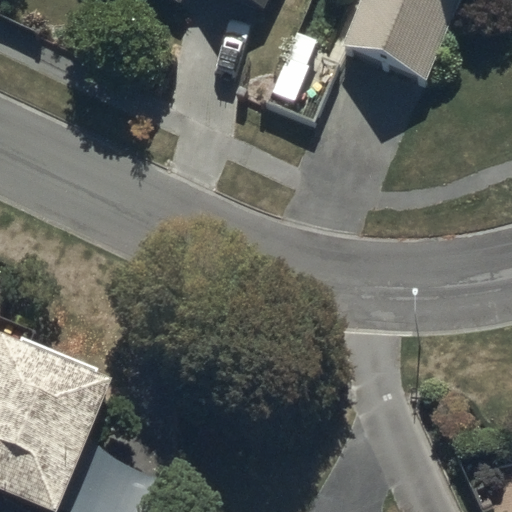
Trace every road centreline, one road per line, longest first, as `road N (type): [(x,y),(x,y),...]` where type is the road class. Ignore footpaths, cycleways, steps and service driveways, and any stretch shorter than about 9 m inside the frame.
road 1 (residential): [(0,156),(243,250),(353,280),(470,275),(511,261)]
road 2 (unknown): [(353,280),(437,511)]
